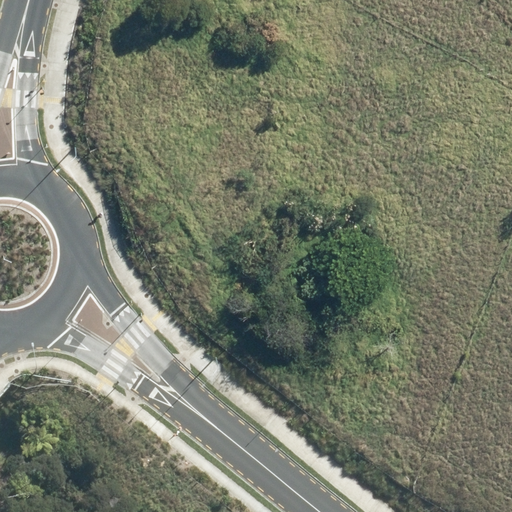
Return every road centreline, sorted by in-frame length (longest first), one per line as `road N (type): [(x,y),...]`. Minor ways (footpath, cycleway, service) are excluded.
road 1 (residential): [(36,0),(29,182)]
road 2 (tertiary): [(329,511),(186,400)]
road 3 (tertiary): [(80,262),(186,400)]
road 4 (tertiary): [(186,400),(40,322)]
